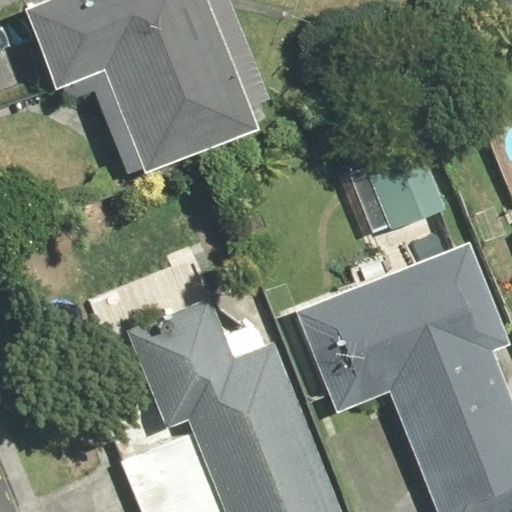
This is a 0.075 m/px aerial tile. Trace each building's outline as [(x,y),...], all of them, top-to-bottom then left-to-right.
[(251,111),(207,0),(17,0),(55,93),(92,79),(124,161),(251,111)] [(511,0),(424,0),(413,5),(434,54),(455,45),(451,37),(475,26),(480,38),(511,23),(511,0)] [(396,131),(330,164),(362,230),(429,197),(396,131)] [(470,231),(292,299),(332,404),(385,384),(434,511),(483,511),(511,501),(511,392),(493,343),(511,336),(470,231)] [(207,287),(124,321),(164,420),(185,411),(190,423),(116,453),(140,511),(210,511),(224,507),(225,511),(344,511),(272,332),(231,348),(207,287)]
